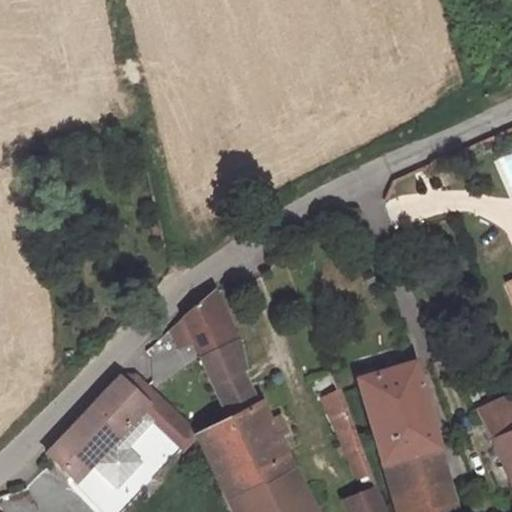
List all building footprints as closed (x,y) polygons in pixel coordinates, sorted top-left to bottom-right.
[(451,217),(451,198),(399,200),(399,219),(451,217)] [(202,367),(236,348),(209,296),(178,322),(202,367)] [(242,371),(236,348),(202,367),(226,422),(193,441),(228,511),(309,511),(257,407),(252,410),(236,377),(242,371)] [(395,511),(443,511),(452,510),(414,366),(354,382),(395,511)] [(118,383),(46,461),(70,486),(142,409),(118,383)] [(387,511),(338,389),(315,398),(357,497),(344,502),(347,511),(387,511)] [(511,396),(482,410),(511,476),(511,396)] [(27,511),(11,497),(0,508),(4,511),(27,511)]
